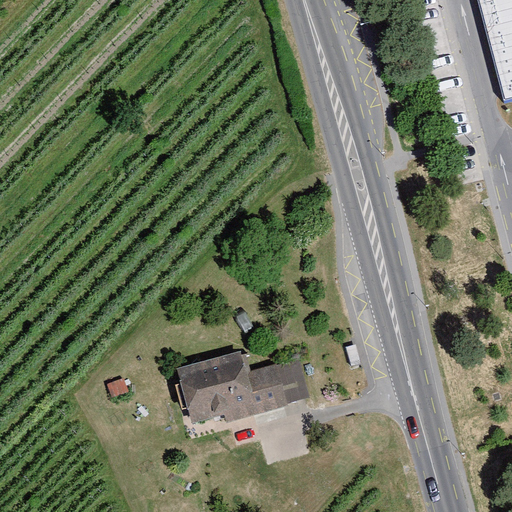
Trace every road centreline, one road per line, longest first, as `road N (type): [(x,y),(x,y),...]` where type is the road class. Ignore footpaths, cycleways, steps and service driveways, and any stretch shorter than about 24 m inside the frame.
road 1 (secondary): [(445,511),(304,0)]
road 2 (unclassified): [(462,0),(511,188)]
road 3 (unknown): [(416,407),(253,426)]
